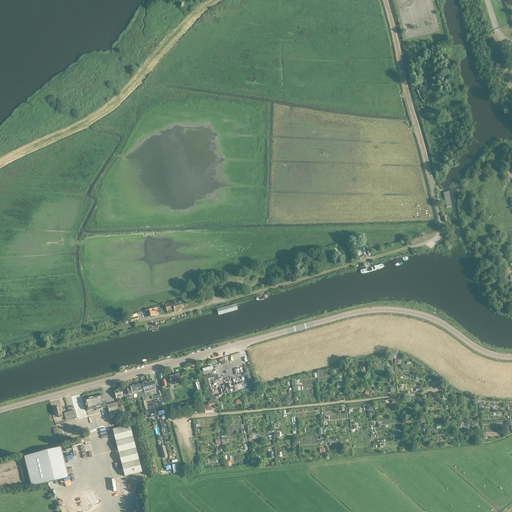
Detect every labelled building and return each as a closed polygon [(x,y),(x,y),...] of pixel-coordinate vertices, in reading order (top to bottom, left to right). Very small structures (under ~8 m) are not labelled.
[(452,206),(449,191),(443,192),(446,207),(452,206)] [(363,255),(361,248),(354,249),(356,257),(363,255)] [(181,303),(174,305),(173,302),(165,304),(167,311),(174,309),(175,312),(180,311),(179,309),(183,308),(181,303)] [(159,315),(158,311),(157,308),(145,311),(146,318),(159,315)] [(247,366),(242,368),(248,387),(253,385),(247,366)] [(171,383),(181,381),(179,373),(169,376),(171,383)] [(210,398),(213,397),(208,379),(214,378),(213,374),(207,376),(206,374),(203,374),(204,377),(203,377),(203,380),(205,380),(210,398)] [(154,380),(148,382),(150,391),(156,389),(154,380)] [(150,391),(148,382),(142,383),(146,396),(151,394),(150,391)] [(143,391),(141,383),(130,386),(131,388),(125,389),(126,394),(127,399),(132,397),(131,395),(134,394),(133,393),(138,392),(138,393),(140,393),(140,391),(143,391)] [(119,397),(123,395),(121,388),(115,390),(117,397),(118,398),(119,398),(119,397)] [(143,391),(141,392),(146,410),(148,410),(149,412),(154,410),(152,402),(147,403),(143,391)] [(168,401),(175,398),(173,391),(171,391),(165,393),(168,401)] [(102,394),(84,399),(87,411),(96,408),(96,410),(108,407),(110,416),(111,420),(112,425),(121,423),(119,418),(119,417),(118,410),(116,402),(105,405),(102,394)] [(162,402),(160,402),(159,400),(153,401),(154,405),(156,405),(158,412),(157,412),(157,415),(160,414),(159,411),(164,410),(162,402)] [(59,415),(59,416),(60,417),(63,416),(60,407),(54,408),(56,416),(59,415)] [(77,417),(76,416),(75,410),(64,413),(66,420),(77,417)] [(124,477),(142,472),(130,424),(112,428),(124,477)] [(24,455),(31,485),(69,477),(61,446),(24,455)]
